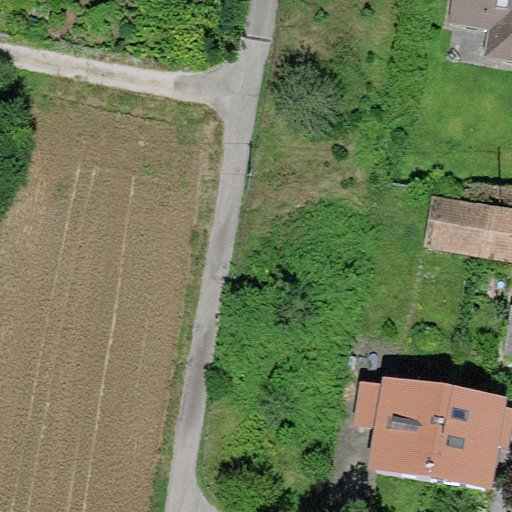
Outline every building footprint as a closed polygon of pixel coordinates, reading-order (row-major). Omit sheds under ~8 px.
[(511,0),(455,0),(448,37),(492,45),(488,67),(511,71),(511,0)] [(475,220),(433,211),(424,258),(466,266),(475,220)] [(511,260),(511,226),(475,220),(466,266),(509,274),(511,260)] [(424,494),(439,409),(360,396),(352,438),(373,441),(366,485),(424,494)] [(483,417),(439,409),(424,494),(484,505),(500,410),(484,407),(483,417)]
